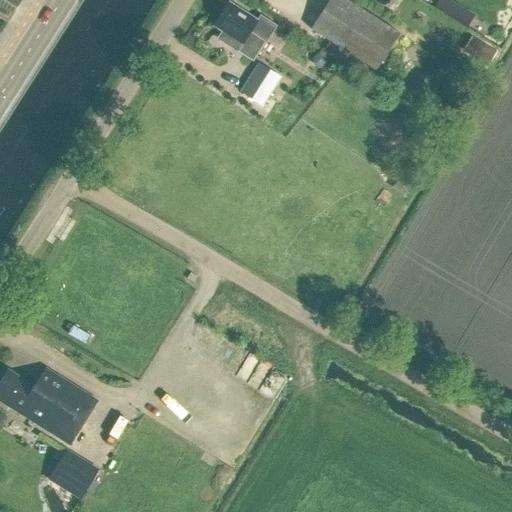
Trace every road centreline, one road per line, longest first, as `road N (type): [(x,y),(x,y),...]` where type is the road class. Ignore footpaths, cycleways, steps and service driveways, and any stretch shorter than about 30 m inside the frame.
road 1 (track): [(511,434),(70,179)]
road 2 (unclassified): [(0,291),(184,0)]
